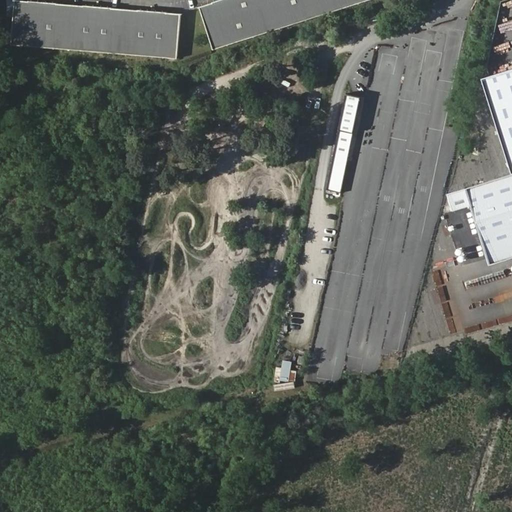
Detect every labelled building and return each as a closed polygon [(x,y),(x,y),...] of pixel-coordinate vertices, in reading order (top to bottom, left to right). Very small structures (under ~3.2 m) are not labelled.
[(176,0),(10,0),(9,36),(174,44),(176,0)] [(219,0),(202,6),(215,49),(366,0),(219,0)] [(511,72),(506,74),(486,80),(511,162),(511,174),(466,189),(490,263),(511,256),(511,72)] [(346,92),(327,188),(341,191),(360,95),(346,92)] [(383,348),(403,233),(368,226),(391,218),(380,216),(386,210),(409,214),(429,107),(415,105),(412,122),(391,118),(391,122),(363,131),(339,267),(338,273),(342,285),(323,292),(320,306),(338,323),(326,335),(334,332),(344,342),(354,288),(359,302),(380,323),(353,333),(347,367),(375,371),(377,357),(363,354),(383,348)] [(314,232),(312,261),(325,262),(327,233),(314,232)] [(305,293),(316,296),(320,280),(309,277),(305,293)]
